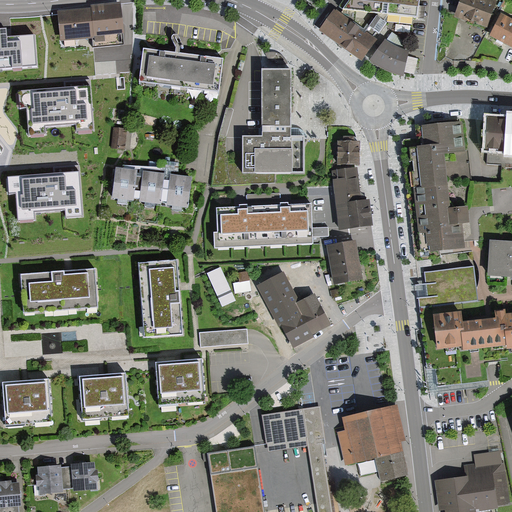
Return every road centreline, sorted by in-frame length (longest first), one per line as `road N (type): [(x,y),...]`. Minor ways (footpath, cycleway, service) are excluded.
road 1 (residential): [(398,293),(211,425),(169,436)]
road 2 (secondary): [(398,293),(425,511)]
road 3 (secondary): [(376,122),(398,293)]
road 4 (residential): [(169,436),(0,451)]
